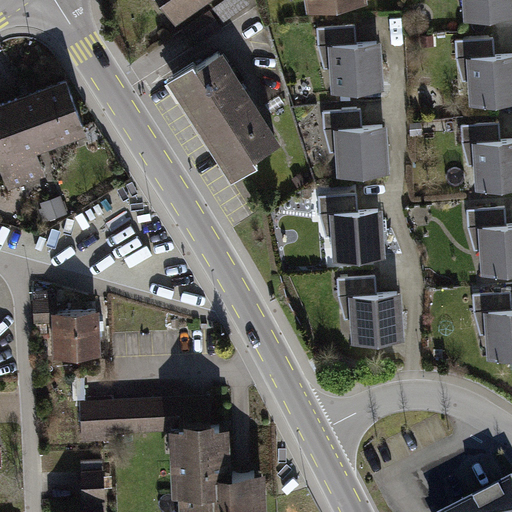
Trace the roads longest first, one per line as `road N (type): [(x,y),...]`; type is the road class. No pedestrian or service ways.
road 1 (tertiary): [(54,0),(196,220),(315,435)]
road 2 (residential): [(0,259),(22,265),(36,511)]
road 3 (unclassified): [(511,432),(456,401),(410,396),(315,435)]
